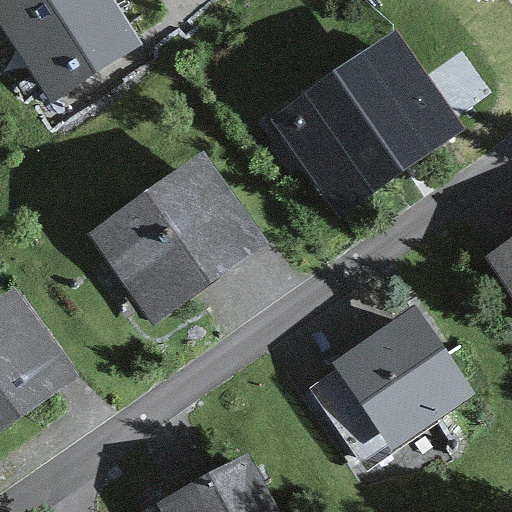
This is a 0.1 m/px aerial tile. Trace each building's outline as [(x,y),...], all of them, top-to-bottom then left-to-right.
[(10,0),(0,7),(58,95),(143,40),(116,0),(10,0)] [(285,118),(341,199),(449,124),(393,43),(285,118)] [(101,233),(155,309),(253,240),(199,164),(101,233)] [(511,278),(511,244),(496,255),(511,278)] [(0,308),(0,420),(66,374),(13,300),(0,308)] [(350,354),(402,438),(476,393),(424,308),(350,354)] [(165,491),(175,511),(285,511),(255,448),(165,491)]
